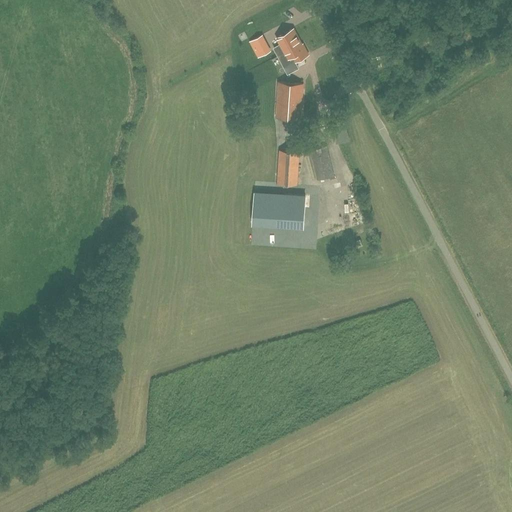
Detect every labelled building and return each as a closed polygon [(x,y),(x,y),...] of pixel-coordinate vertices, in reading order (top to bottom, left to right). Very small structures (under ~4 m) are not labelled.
[(302,45),(293,29),(277,37),(288,58),(292,56),(295,62),(308,54),(303,44),(302,45)] [(259,58),(272,51),(264,35),(250,42),(259,58)] [(389,58),(388,50),(376,52),(377,60),(389,58)] [(301,119),(304,83),(279,81),(276,117),(301,119)] [(333,124),(338,144),(351,141),(346,121),(333,124)] [(311,149),(318,178),(334,175),(327,145),(311,149)] [(280,150),(278,183),(297,184),(300,151),(280,150)] [(305,195),(285,193),(283,224),(303,225),(305,195)]
